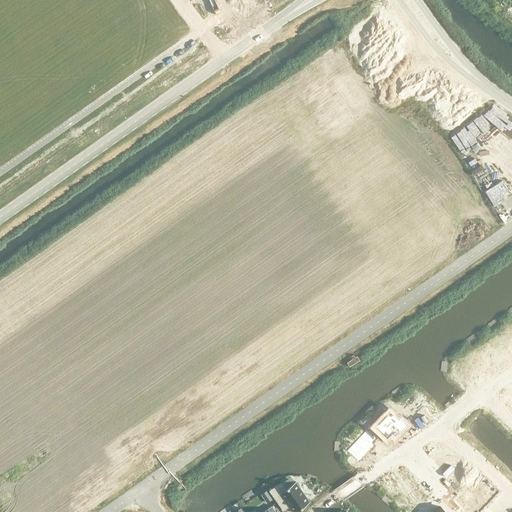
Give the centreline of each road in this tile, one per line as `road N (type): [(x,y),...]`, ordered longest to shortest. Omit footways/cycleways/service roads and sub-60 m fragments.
road 1 (tertiary): [(0,216),(257,35)]
road 2 (residential): [(257,35),(365,190),(433,210)]
